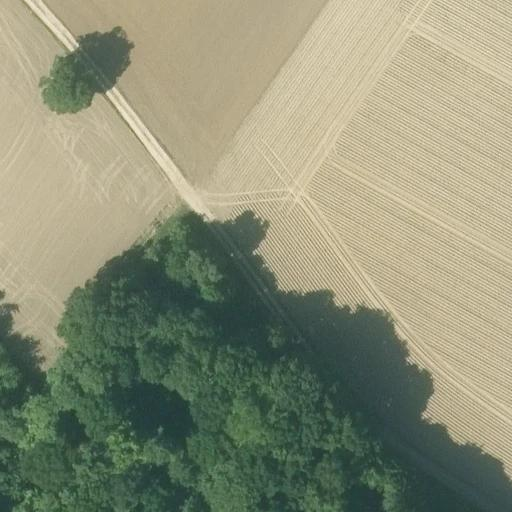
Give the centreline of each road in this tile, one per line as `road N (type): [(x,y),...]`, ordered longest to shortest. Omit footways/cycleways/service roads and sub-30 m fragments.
road 1 (track): [(185,187),(343,404),(482,511)]
road 2 (track): [(185,187),(83,323),(55,394),(32,511)]
road 3 (track): [(26,0),(185,187)]
